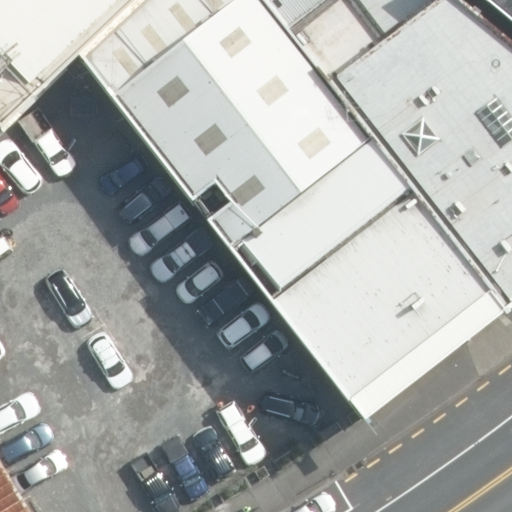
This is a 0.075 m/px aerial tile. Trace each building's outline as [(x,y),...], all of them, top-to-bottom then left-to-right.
[(0,0),(0,129),(6,136),(84,61),(147,0),(0,0)] [(147,0),(84,61),(367,424),(511,318),(265,0),(147,0)] [(265,0),(511,318),(511,316),(511,42),(461,0),(265,0)] [(511,0),(488,0),(486,3),(511,24),(511,0)] [(33,511),(0,457),(0,511),(33,511)]
